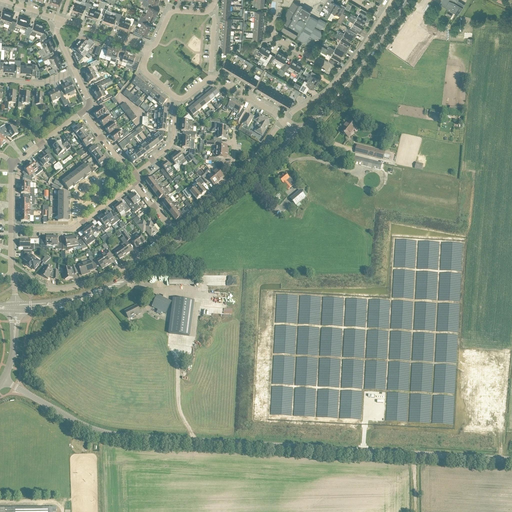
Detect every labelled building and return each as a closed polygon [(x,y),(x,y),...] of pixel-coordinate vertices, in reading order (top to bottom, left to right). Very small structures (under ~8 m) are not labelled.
[(81,2),(80,2),(76,0),(72,12),(76,14),(81,2)] [(95,9),(92,19),(97,21),(99,14),(102,15),(104,8),(104,7),(105,6),(106,2),(101,0),(100,0),(97,10),(95,9)] [(333,0),(327,0),(324,7),(329,10),(325,17),(328,19),(336,4),(333,2),(333,0)] [(441,0),(439,4),(458,15),(464,5),(457,0),(456,0),(441,0)] [(81,1),(81,2),(76,14),(81,15),(84,9),(86,9),(89,3),(86,2),(86,3),(81,1)] [(149,4),(143,1),(141,4),(145,6),(143,10),(147,12),(156,16),(159,12),(148,7),(149,4)] [(311,48),(314,44),(314,43),(314,41),(314,39),(315,39),(319,38),(322,35),(320,30),(321,28),(323,28),(324,27),(326,23),(320,19),(318,20),(311,16),(305,13),(307,10),(297,4),(293,2),(285,15),(286,16),(282,23),(285,24),(281,30),(294,38),(296,35),(299,36),(297,39),(303,42),(304,40),(305,41),(305,43),(305,45),(311,48)] [(89,3),(86,9),(89,10),(87,17),(92,19),(95,9),(96,7),(91,5),(92,4),(89,3)] [(340,6),(336,4),(328,19),(331,21),(332,20),(331,19),(335,14),(340,17),(346,7),(341,5),(340,6)] [(104,8),(102,15),(104,16),(102,22),(107,24),(110,14),(111,11),(106,10),(107,9),(104,8)] [(13,14),(8,12),(4,22),(9,24),(8,27),(11,28),(13,22),(10,21),(13,14)] [(115,16),(110,14),(107,24),(112,26),(114,19),(117,20),(119,13),(116,12),(115,16)] [(156,16),(147,12),(146,14),(143,12),(140,18),(146,21),(148,18),(154,21),(156,16)] [(351,14),(350,17),(363,25),(365,21),(367,22),(370,18),(360,12),(357,17),(351,14)] [(117,28),(122,29),(125,20),(121,18),(122,14),(119,13),(117,20),(119,21),(117,28)] [(16,23),(13,22),(10,31),(13,32),(14,29),(19,31),(23,18),(18,16),(16,23)] [(363,25),(350,17),(348,20),(353,23),(350,28),(356,31),(360,34),(363,30),(361,28),(363,25)] [(29,20),(23,18),(19,31),(20,28),(25,29),(24,33),(27,34),(29,28),(26,27),(29,20)] [(130,21),(125,20),(122,29),(127,31),(129,24),(132,25),(134,19),(131,18),(130,21)] [(146,21),(140,18),(138,23),(141,24),(140,27),(150,31),(152,26),(145,23),(146,21)] [(27,34),(26,37),(29,38),(30,34),(35,36),(36,33),(39,24),(34,22),(32,29),(29,28),(27,34)] [(409,22),(390,49),(406,60),(419,40),(425,33),(416,27),(409,22)] [(45,25),(39,24),(36,33),(41,35),(40,38),(41,39),(46,37),(46,36),(45,33),(42,32),(45,25)] [(150,31),(140,27),(139,29),(136,27),(133,34),(139,36),(141,33),(148,36),(150,31)] [(338,30),(337,33),(350,41),(352,38),(354,38),(357,34),(347,29),(344,34),(338,30)] [(350,41),(337,33),(335,36),(340,40),(337,45),(347,50),(350,46),(348,45),(350,41)] [(37,42),(36,43),(36,44),(39,46),(41,46),(42,45),(43,48),(52,43),(50,38),(47,40),(46,37),(41,39),(39,40),(40,41),(37,42)] [(79,41),(77,44),(85,51),(87,48),(89,50),(90,50),(95,44),(90,40),(88,42),(87,41),(85,44),(81,40),(80,42),(79,41)] [(43,48),(38,50),(40,55),(42,58),(49,54),(48,52),(55,48),(52,43),(43,48)] [(75,47),(74,49),(78,52),(75,56),(79,64),(82,60),(84,58),(82,56),(84,55),(86,52),(85,51),(77,44),(75,47)] [(256,53),(261,56),(266,47),(262,44),(256,53)] [(1,45),(1,59),(4,59),(4,49),(10,50),(10,49),(10,46),(1,45)] [(347,50),(337,45),(334,50),(329,46),(328,48),(327,49),(341,57),(343,54),(345,54),(347,50)] [(261,56),(260,58),(265,61),(263,64),(261,67),(264,69),(266,66),(268,61),(270,58),(267,57),(271,50),(270,50),(271,49),(268,47),(267,48),(266,47),(261,56)] [(101,51),(100,56),(99,58),(105,60),(106,57),(111,59),(114,49),(111,48),(111,49),(109,48),(107,53),(101,51)] [(117,50),(114,49),(111,59),(110,62),(118,65),(120,58),(118,57),(119,52),(117,51),(117,50)] [(341,57),(327,49),(325,52),(331,56),(328,61),(338,67),(340,62),(338,61),(341,57)] [(271,56),(268,61),(271,63),(272,60),(277,63),(282,54),(278,51),(274,57),(271,56)] [(49,54),(42,58),(43,61),(45,60),(48,64),(50,63),(60,59),(57,54),(51,57),(49,54)] [(123,59),(120,58),(118,65),(121,66),(122,63),(127,64),(130,55),(127,54),(125,54),(123,59)] [(287,57),(282,54),(277,63),(282,66),(280,68),(283,70),(286,65),(284,63),(287,57)] [(134,56),(130,55),(127,64),(126,68),(132,70),(137,71),(139,64),(134,62),(135,57),(133,57),(134,56)] [(62,64),(60,59),(50,63),(53,68),(48,70),(50,74),(61,69),(59,65),(62,64)] [(8,65),(8,74),(8,73),(14,73),(14,67),(14,66),(17,67),(17,60),(14,60),(14,64),(9,64),(8,65)] [(17,60),(17,67),(20,67),(20,68),(19,74),(25,74),(25,75),(25,66),(26,65),(20,65),(20,60),(17,60)] [(297,63),(292,60),(289,66),(286,65),(283,70),(288,73),(289,70),(292,72),(297,63)] [(221,68),(226,71),(230,64),(226,61),(221,68)] [(2,74),(8,74),(8,65),(3,65),(3,62),(0,62),(0,63),(0,64),(0,68),(3,69),(2,74)] [(25,66),(25,75),(30,76),(31,71),(32,71),(34,71),(39,68),(36,64),(34,64),(32,64),(32,63),(26,62),(26,65),(25,66)] [(302,66),(297,63),(292,72),(297,75),(295,77),(298,79),(301,73),(298,72),(302,66)] [(235,66),(230,64),(226,71),(231,74),(235,66)] [(88,71),(84,73),(85,75),(84,75),(86,78),(95,74),(98,73),(94,66),(92,68),(92,69),(88,71)] [(240,69),(235,66),(231,74),(235,77),(240,69)] [(244,72),(240,69),(235,77),(240,79),(244,72)] [(249,75),(244,72),(240,79),(245,82),(249,75)] [(95,74),(86,78),(87,82),(88,81),(89,83),(93,81),(95,84),(99,81),(101,80),(103,79),(102,77),(100,78),(98,73),(95,74)] [(309,73),(306,78),(309,79),(317,85),(320,80),(314,76),(310,74),(309,73)] [(254,77),(249,75),(245,82),(249,85),(254,77)] [(136,86),(143,78),(141,77),(140,78),(138,76),(132,83),(136,86)] [(259,80),(254,77),(249,85),(254,88),(259,80)] [(144,80),(143,78),(136,86),(140,90),(146,83),(144,81),(144,80)] [(317,85),(309,79),(307,82),(305,81),(299,90),(304,93),(308,86),(315,90),(317,85)] [(259,82),(255,90),(260,93),(264,85),(259,82)] [(64,84),(61,86),(66,95),(74,91),(70,83),(65,86),(64,84)] [(146,83),(140,90),(144,93),(151,85),(149,84),(148,85),(146,83)] [(155,88),(151,85),(144,93),(149,96),(155,88)] [(269,88),(264,85),(260,93),(264,95),(269,88)] [(101,87),(97,89),(92,91),(93,93),(94,96),(103,92),(101,87)] [(211,87),(208,89),(215,98),(220,94),(219,93),(218,93),(215,88),(214,89),(211,87)] [(52,102),(60,98),(56,88),(53,90),(54,91),(48,94),(52,102)] [(157,90),(155,88),(149,96),(153,100),(159,93),(156,91),(157,90)] [(274,91),(269,88),(264,95),(269,98),(274,91)] [(211,101),(215,98),(208,89),(205,92),(207,95),(206,96),(211,101)] [(9,91),(8,95),(5,95),(4,110),(8,110),(9,103),(15,104),(16,92),(9,91)] [(278,93),(274,91),(269,98),(274,101),(278,93)] [(30,93),(22,92),(22,99),(19,98),(18,107),(22,108),(22,104),(29,105),(30,93)] [(103,92),(94,96),(96,99),(97,101),(102,99),(103,101),(107,99),(108,99),(112,97),(111,94),(106,97),(103,92)] [(43,94),(36,93),(36,99),(32,99),(32,108),(36,108),(36,105),(43,106),(43,94)] [(159,93),(153,100),(151,102),(155,105),(157,103),(164,95),(162,94),(161,95),(159,93)] [(283,96),(278,93),(274,101),(278,104),(283,96)] [(203,94),(199,97),(206,105),(211,101),(206,96),(205,97),(203,94)] [(164,95),(157,103),(161,107),(161,109),(166,109),(167,109),(167,105),(165,103),(167,100),(165,98),(165,97),(164,95)] [(288,99),(283,96),(278,104),(283,106),(288,99)] [(206,105),(199,97),(196,99),(198,102),(197,103),(202,109),(206,105)] [(139,100),(135,104),(138,107),(144,101),(140,98),(139,100)] [(292,102),(288,99),(283,106),(288,109),(292,102)] [(228,109),(233,112),(238,102),(235,100),(234,101),(232,100),(229,105),(226,103),(223,109),(226,111),(227,111),(228,109)] [(191,104),(197,112),(202,109),(197,103),(196,104),(194,101),(191,104)] [(242,104),(238,102),(233,112),(238,114),(236,118),(240,120),(243,114),(240,112),(244,106),(242,105),(242,104)] [(199,114),(197,112),(191,104),(187,106),(190,109),(188,110),(193,116),(194,117),(195,118),(199,114)] [(95,113),(93,114),(97,119),(102,115),(104,118),(109,113),(107,111),(108,111),(104,106),(101,107),(97,111),(97,110),(96,110),(95,110),(94,111),(94,112),(95,113)] [(99,121),(103,127),(108,123),(110,125),(113,123),(115,121),(113,118),(114,118),(110,113),(109,113),(104,118),(99,121)] [(254,121),(255,119),(254,117),(249,113),(242,124),(248,127),(252,120),(254,121)] [(254,121),(257,122),(255,125),(256,127),(257,128),(255,132),(262,136),(269,124),(268,123),(267,121),(268,119),(258,113),(255,119),(254,121)] [(182,120),(182,126),(192,127),(193,121),(193,120),(188,114),(187,114),(188,115),(183,119),(183,121),(182,120)] [(340,131),(344,134),(347,137),(348,136),(350,134),(351,135),(353,131),(356,127),(352,124),(348,121),(346,124),(346,125),(344,127),(344,126),(340,131)] [(117,128),(113,123),(110,125),(105,129),(109,134),(114,130),(116,133),(121,129),(119,126),(117,128)] [(216,123),(215,123),(214,128),(212,130),(212,132),(216,132),(218,132),(218,133),(228,133),(228,127),(221,127),(221,124),(216,123)] [(7,125),(0,128),(0,130),(4,135),(8,132),(11,138),(18,134),(13,125),(13,126),(12,125),(11,124),(10,124),(9,124),(8,124),(7,125)] [(72,130),(76,135),(85,128),(83,126),(81,128),(79,126),(77,127),(72,130)] [(181,127),(180,130),(182,130),(181,132),(187,132),(186,135),(195,135),(197,135),(197,132),(193,132),(194,127),(192,127),(190,127),(182,126),(182,127),(181,127)] [(76,135),(74,136),(78,140),(85,134),(84,132),(86,130),(85,128),(76,135)] [(241,128),(239,131),(251,137),(252,134),(241,128)] [(116,133),(111,136),(115,142),(116,141),(118,143),(127,136),(129,134),(125,129),(122,131),(121,129),(119,130),(116,133)] [(157,133),(153,136),(159,145),(161,143),(160,142),(163,140),(161,137),(163,135),(163,131),(158,131),(157,133)] [(214,138),(213,142),(216,142),(220,142),(220,139),(228,139),(228,133),(218,133),(218,132),(216,132),(215,138),(214,138)] [(90,134),(87,136),(85,134),(78,140),(81,144),(82,143),(92,136),(90,134)] [(183,137),(183,143),(195,144),(195,135),(186,135),(186,138),(183,137)] [(93,138),(92,136),(82,143),(86,148),(88,146),(92,143),(90,140),(93,138)] [(159,145),(153,136),(149,140),(154,147),(157,145),(158,146),(159,145)] [(154,147),(149,140),(145,143),(151,151),(153,150),(152,149),(154,147)] [(55,151),(58,155),(65,150),(66,151),(70,148),(65,141),(61,144),(60,144),(59,142),(53,147),(56,151),(55,151)] [(151,151),(145,143),(140,146),(146,154),(151,151)] [(195,144),(183,143),(182,148),(190,149),(189,154),(195,157),(195,149),(194,149),(195,144)] [(94,145),(90,148),(88,150),(91,155),(100,148),(99,146),(96,148),(94,145)] [(375,158),(376,155),(384,157),(386,152),(357,145),(355,152),(375,158)] [(146,154),(140,146),(136,149),(141,157),(144,155),(145,156),(146,154)] [(91,155),(95,159),(101,154),(99,152),(102,150),(100,148),(91,155)] [(132,149),(130,151),(138,161),(140,160),(139,158),(141,157),(136,149),(133,151),(132,149)] [(138,161),(130,151),(128,152),(130,154),(127,156),(133,163),(135,161),(136,162),(138,161)] [(174,154),(180,162),(182,165),(187,162),(180,152),(178,153),(178,152),(174,154)] [(44,153),(38,158),(41,162),(39,163),(42,167),(44,165),(49,162),(53,164),(56,162),(50,154),(47,156),(44,153)] [(101,154),(95,159),(98,163),(107,156),(105,154),(102,156),(101,154)] [(172,158),(171,159),(176,165),(173,167),(178,172),(180,171),(180,169),(179,168),(180,167),(178,164),(180,162),(174,154),(171,157),(172,158)] [(189,154),(185,158),(189,163),(195,158),(196,158),(195,157),(189,154)] [(70,156),(61,163),(63,166),(73,159),(70,156)] [(108,158),(107,156),(98,163),(101,168),(107,163),(105,160),(108,158)] [(348,161),(347,166),(352,167),(351,168),(354,169),(355,164),(381,170),(382,163),(375,161),(354,156),(352,163),(348,161)] [(32,162),(28,166),(34,173),(36,176),(43,170),(37,163),(34,165),(32,162)] [(164,162),(161,164),(162,165),(162,166),(170,176),(173,174),(172,173),(174,172),(169,166),(166,162),(165,163),(164,162)] [(218,163),(217,163),(217,167),(217,169),(212,173),(209,169),(212,173),(219,182),(224,177),(219,172),(222,169),(223,163),(218,163)] [(85,164),(82,166),(73,173),(79,181),(84,178),(85,179),(88,177),(86,176),(91,172),(85,164)] [(34,173),(28,166),(24,169),(25,171),(23,173),(24,175),(23,176),(24,178),(32,182),(33,180),(32,179),(34,177),(31,174),(34,173)] [(219,182),(209,169),(206,172),(206,173),(201,177),(203,179),(207,183),(210,180),(214,186),(219,182)] [(79,181),(73,173),(62,182),(63,184),(64,185),(68,190),(72,187),(73,188),(76,186),(75,185),(79,181)] [(285,174),(279,179),(282,183),(283,184),(288,190),(291,187),(295,184),(290,178),(289,178),(285,174)] [(149,186),(157,181),(153,176),(146,182),(149,186)] [(24,183),(21,183),(21,188),(30,188),(34,188),(34,183),(31,183),(32,182),(24,178),(24,183)] [(196,182),(197,183),(196,184),(195,183),(192,185),(195,188),(202,197),(206,193),(201,186),(202,186),(204,183),(201,180),(200,178),(196,182)] [(157,181),(149,186),(153,191),(162,184),(160,182),(159,183),(157,181)] [(53,184),(51,187),(52,188),(59,191),(59,192),(62,192),(62,189),(58,187),(53,184)] [(162,184),(153,191),(156,195),(163,189),(162,187),(163,185),(162,184)] [(30,188),(21,188),(21,194),(23,194),(23,197),(29,197),(34,197),(34,188),(30,188)] [(166,188),(163,189),(156,195),(159,199),(161,198),(163,201),(171,194),(166,188)] [(187,188),(182,193),(188,199),(192,196),(191,196),(192,195),(197,200),(202,197),(195,188),(191,191),(190,191),(187,188)] [(296,206),(296,205),(298,207),(301,204),(300,202),(306,197),(306,198),(307,194),(304,190),(302,192),(300,190),(290,198),(296,206)] [(59,192),(58,192),(58,207),(68,207),(68,202),(70,202),(70,198),(68,198),(68,192),(62,192),(59,192)] [(127,203),(130,207),(135,213),(141,209),(137,203),(140,201),(134,193),(131,196),(130,195),(131,196),(129,197),(131,200),(127,203)] [(171,194),(163,201),(164,203),(163,204),(166,208),(174,203),(176,201),(172,196),(171,194)] [(29,197),(23,197),(23,200),(21,200),(21,205),(30,206),(33,205),(34,197),(29,197)] [(178,202),(175,205),(174,203),(166,208),(169,213),(177,207),(180,204),(178,202)] [(115,208),(118,212),(120,214),(124,211),(126,213),(131,210),(126,204),(124,206),(121,203),(115,208)] [(68,213),(68,211),(68,207),(58,207),(58,222),(68,222),(68,216),(70,216),(70,213),(68,213)] [(180,211),(177,207),(169,213),(173,217),(180,211)] [(184,216),(180,211),(173,217),(176,221),(184,216)] [(104,216),(110,224),(112,226),(120,220),(116,216),(113,218),(109,212),(104,216)] [(110,224),(104,216),(100,219),(104,225),(101,227),(104,231),(105,232),(110,228),(108,226),(110,224)] [(144,221),(138,225),(143,233),(146,230),(151,237),(158,232),(157,231),(160,229),(156,224),(154,226),(150,222),(147,225),(144,221)] [(89,226),(87,228),(93,236),(97,233),(98,234),(102,230),(101,228),(98,224),(94,227),(93,225),(90,227),(89,226)] [(84,235),(81,237),(84,241),(85,243),(88,246),(96,240),(93,236),(87,228),(85,229),(85,230),(82,233),(84,235)] [(123,228),(120,230),(119,231),(122,235),(124,237),(127,242),(131,239),(126,232),(123,228)] [(110,232),(104,238),(107,240),(112,234),(110,232)] [(131,241),(134,245),(137,249),(140,246),(139,246),(145,241),(140,234),(131,241)] [(41,244),(41,249),(41,250),(47,254),(47,250),(49,250),(49,246),(52,247),(52,237),(46,237),(46,244),(41,244)] [(58,238),(52,237),(52,247),(56,247),(56,250),(62,250),(62,249),(62,244),(58,244),(58,238)] [(72,238),(73,247),(80,246),(80,248),(81,247),(82,250),(87,248),(85,244),(83,244),(81,240),(78,241),(77,237),(72,238)] [(127,242),(124,237),(120,240),(123,244),(121,245),(122,247),(115,252),(120,259),(130,252),(126,247),(129,245),(127,242)] [(73,249),(72,238),(66,238),(66,240),(66,243),(63,243),(63,250),(67,250),(67,252),(73,249)] [(23,248),(23,251),(34,251),(34,249),(34,244),(31,244),(31,240),(20,240),(20,246),(23,246),(23,248)] [(98,262),(100,265),(102,269),(111,263),(109,260),(113,257),(110,253),(109,250),(99,257),(101,259),(98,262)] [(34,270),(37,266),(40,262),(34,258),(34,257),(33,256),(31,256),(31,252),(23,252),(23,256),(24,256),(24,258),(25,259),(25,260),(29,263),(27,266),(30,268),(30,267),(34,270)] [(94,259),(93,257),(89,258),(91,262),(79,266),(82,275),(86,274),(86,273),(94,270),(92,265),(96,264),(94,259)] [(44,271),(43,271),(41,275),(48,279),(50,276),(51,277),(51,278),(54,278),(54,279),(58,280),(58,271),(54,270),(54,272),(53,271),(53,270),(46,266),(44,271)] [(78,274),(75,266),(72,267),(72,268),(63,270),(64,275),(65,280),(73,278),(72,275),(74,272),(75,275),(78,274)] [(194,273),(169,273),(169,285),(194,285),(194,273)] [(161,283),(161,287),(164,287),(164,278),(155,277),(154,285),(157,285),(157,283),(161,283)] [(158,295),(152,307),(158,310),(156,313),(157,313),(160,315),(162,312),(163,313),(165,314),(166,314),(171,302),(158,295)] [(172,317),(169,334),(189,336),(194,301),(184,299),(174,298),(172,317)] [(125,311),(127,316),(129,318),(137,314),(137,315),(141,313),(140,313),(137,305),(125,311)]
